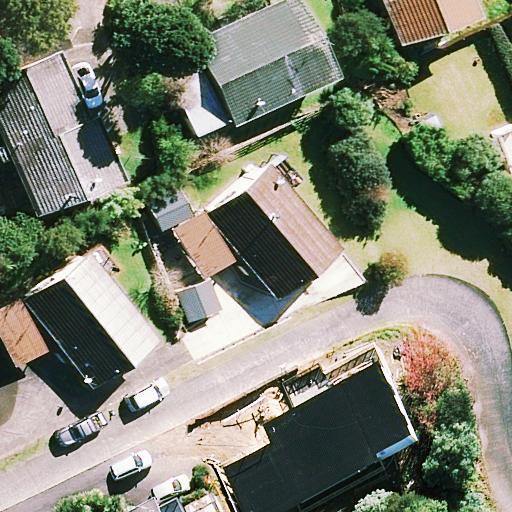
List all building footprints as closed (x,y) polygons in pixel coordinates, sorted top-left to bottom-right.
[(322,72),(284,0),(259,0),(184,39),(204,78),(174,93),(196,137),(322,72)] [(374,0),(390,38),(466,6),(463,0),(374,0)] [(108,172),(46,44),(0,66),(0,147),(31,210),(108,172)] [(511,135),(500,141),(511,167),(511,135)] [(330,243),(257,157),(167,232),(203,276),(233,250),(270,294),(330,243)] [(146,333),(80,249),(19,297),(85,381),(146,333)] [(41,348),(14,297),(0,304),(0,342),(11,364),(41,348)] [(171,511),(167,503),(148,511),(171,511)]
